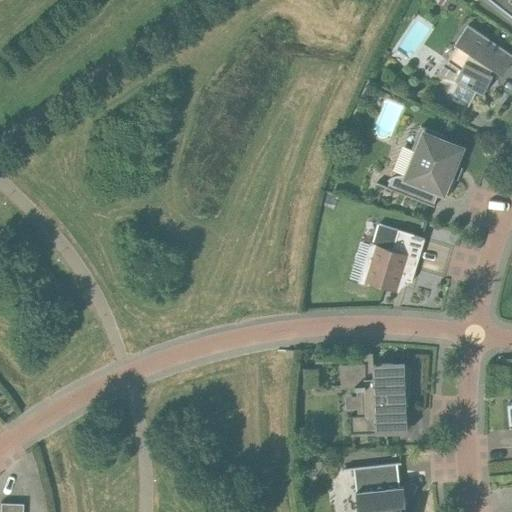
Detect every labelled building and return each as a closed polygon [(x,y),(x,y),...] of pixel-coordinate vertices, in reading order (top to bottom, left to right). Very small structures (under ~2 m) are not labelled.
[(511,0),(491,0),(511,15),(511,0)] [(503,75),(511,61),(511,54),(468,25),(456,43),(459,46),(449,61),(462,70),(456,81),(460,83),(453,96),(469,104),(468,107),(469,108),(477,92),(484,95),(493,76),(490,74),(493,69),(503,75)] [(445,137),(445,136),(421,127),(412,150),(413,150),(413,151),(408,149),(398,176),(391,173),(388,181),(390,182),(388,187),(377,183),(377,184),(435,207),(435,206),(434,206),(440,192),(449,196),(456,179),(451,177),(462,149),(442,141),(444,137),(445,137)] [(412,282),(425,238),(399,230),(393,251),(373,245),(369,259),(372,260),(366,281),(397,290),(401,279),(412,282)] [(366,368),(366,364),(341,365),(342,387),(356,387),(356,389),(357,389),(358,416),(350,416),(351,434),(375,433),(375,435),(407,433),(406,416),(406,402),(408,402),(411,367),(405,368),(405,364),(393,364),(374,365),(374,368),(366,368)] [(400,487),(398,465),(402,464),(402,463),(344,469),(344,470),(354,469),(358,511),(406,511),(404,487),(400,487)] [(22,511),(23,504),(0,503),(0,510),(0,511),(22,511)]
